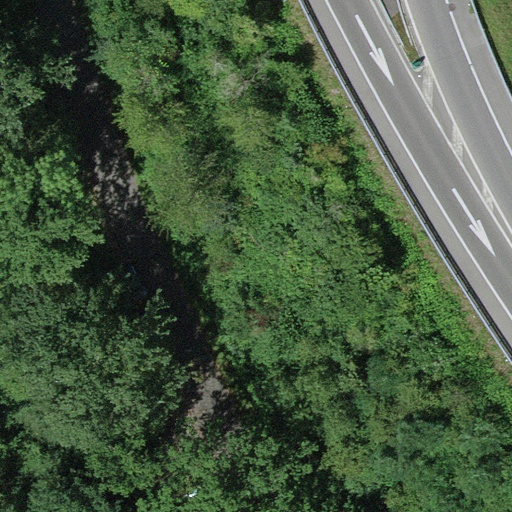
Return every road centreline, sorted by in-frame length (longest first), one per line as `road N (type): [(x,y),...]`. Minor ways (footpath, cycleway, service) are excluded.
road 1 (motorway): [(350,0),(511,279)]
road 2 (motorway): [(511,190),(428,0)]
